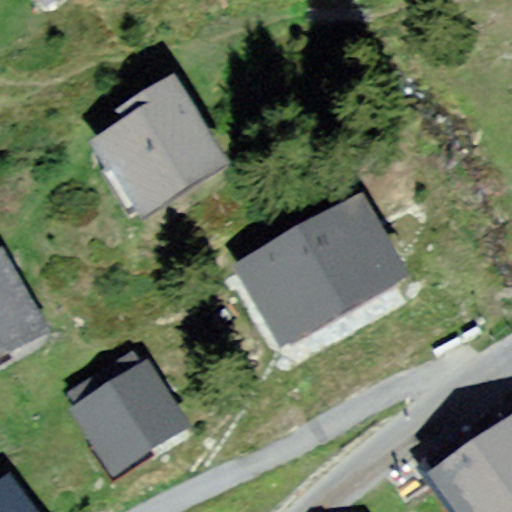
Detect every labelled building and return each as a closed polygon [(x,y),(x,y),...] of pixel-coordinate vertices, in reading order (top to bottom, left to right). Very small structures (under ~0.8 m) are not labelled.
[(100,155),(109,169),(101,175),(127,217),(146,204),(211,165),(166,93),(125,118),(134,133),(100,155)] [(354,219),(312,242),(308,233),(279,249),(284,257),(251,276),(284,330),(281,331),(284,337),(290,334),(289,332),(349,298),(351,301),(355,298),(354,295),(383,278),(385,281),(392,278),(387,271),(385,272),(354,219)] [(0,351),(33,333),(0,273),(0,351)] [(174,428),(143,379),(131,361),(73,397),(85,416),(116,464),(174,428)] [(511,511),(511,414),(465,448),(458,468),(443,481),(465,511),(511,511)] [(0,511),(21,511),(6,491),(0,494),(0,511)]
